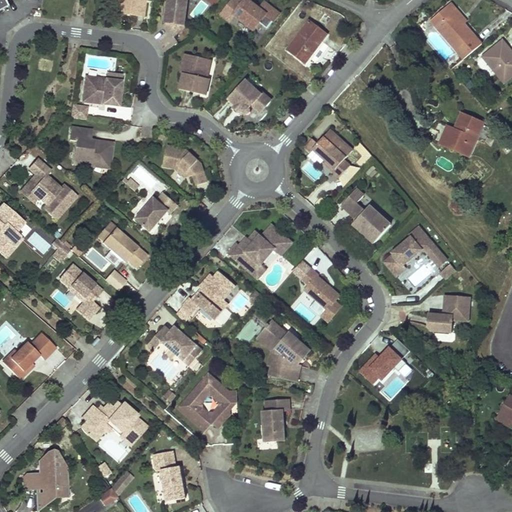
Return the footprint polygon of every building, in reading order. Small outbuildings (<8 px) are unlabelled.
[(0,0),(0,9),(8,6),(5,0),(0,0)] [(115,0),(114,12),(125,13),(143,16),(145,2),(143,1),(142,0),(115,0)] [(188,0),(168,0),(168,1),(166,1),(164,15),(166,15),(166,23),(165,24),(170,30),(174,36),(186,26),(185,25),(188,0)] [(261,25),(268,30),(273,23),(274,24),(282,14),(265,1),(260,8),(249,0),(245,0),(244,1),(242,0),(231,0),(220,16),(230,24),(234,18),(254,33),(261,25)] [(452,4),(449,7),(464,24),(467,22),(452,4)] [(449,7),(431,22),(464,60),(482,44),(464,24),(449,7)] [(309,22),(288,50),(306,64),(328,36),(309,22)] [(511,50),(504,40),(502,42),(511,54),(511,50)] [(511,54),(502,42),(483,57),(505,83),(511,77),(511,54)] [(204,57),(185,53),(181,72),(183,73),(180,88),(206,94),(210,77),(207,77),(205,76),(206,74),(208,74),(210,66),(202,64),(204,57)] [(212,59),(204,57),(202,64),(210,66),(212,59)] [(95,83),(85,81),(83,98),(103,100),(102,104),(118,106),(121,81),(103,79),(96,78),(95,83)] [(246,80),(229,99),(235,103),(243,111),(245,113),(246,114),(247,114),(249,114),(250,113),(251,112),(251,111),(251,110),(251,108),(250,107),(252,105),(257,109),(258,109),(263,109),(272,100),(263,92),(261,94),(246,80)] [(243,111),(235,103),(233,105),(233,106),(234,107),(234,108),(234,109),(234,110),(235,111),(236,112),(237,112),(238,113),(239,113),(240,113),(241,113),(243,111)] [(72,104),(71,118),(87,119),(88,105),(72,104)] [(448,128),(440,144),(470,157),(484,124),(467,117),(460,132),(448,128)] [(95,140),(91,140),(92,130),(71,127),(69,140),(76,141),(73,163),(103,167),(103,163),(110,163),(113,143),(100,141),(100,143),(95,143),(95,140)] [(340,176),(352,164),(345,159),(354,149),(332,128),(314,148),(328,160),(330,162),(328,165),(340,176)] [(350,157),(361,166),(372,154),(362,145),(350,157)] [(167,146),(163,166),(176,169),(180,165),(189,171),(190,176),(195,174),(198,185),(205,183),(209,182),(203,163),(186,150),(167,146)] [(33,177),(23,189),(29,194),(31,192),(37,197),(46,205),(43,209),(55,220),(76,196),(64,185),(60,189),(45,176),(50,171),(37,159),(29,169),(35,174),(41,180),(39,183),(33,177)] [(141,165),(132,174),(144,186),(153,177),(141,165)] [(180,165),(176,169),(187,177),(190,176),(189,171),(180,165)] [(41,180),(35,174),(33,177),(39,183),(41,180)] [(23,189),(20,191),(33,203),(37,197),(31,192),(29,194),(23,189)] [(364,196),(357,189),(342,206),(357,220),(353,225),(375,244),(391,225),(370,206),(366,211),(357,203),(364,196)] [(154,197),(136,218),(150,231),(161,219),(167,212),(170,214),(178,205),(163,192),(157,200),(154,197)] [(24,222),(2,204),(0,206),(0,246),(3,243),(9,248),(20,236),(15,232),(24,222)] [(98,236),(104,241),(116,227),(110,222),(98,236)] [(245,269),(251,263),(258,269),(274,250),(281,256),(292,243),(271,226),(261,238),(255,233),(248,241),(246,239),(239,247),(236,245),(229,254),(245,269)] [(104,241),(103,242),(125,262),(127,260),(136,268),(141,263),(148,255),(116,227),(104,241)] [(431,256),(438,249),(418,227),(409,236),(410,238),(393,255),(394,256),(386,264),(392,272),(398,278),(408,269),(405,266),(422,250),(423,251),(426,251),(431,256)] [(3,243),(0,246),(0,252),(6,258),(23,238),(20,236),(9,248),(3,243)] [(53,245),(58,248),(63,243),(57,238),(54,241),(52,243),(53,245)] [(64,257),(71,250),(63,243),(58,248),(56,250),(64,257)] [(448,259),(438,249),(431,256),(441,266),(448,259)] [(251,263),(245,269),(260,281),(281,256),(274,250),(258,269),(251,263)] [(451,262),(442,272),(448,279),(458,269),(451,262)] [(59,278),(70,288),(73,284),(87,297),(83,302),(77,309),(88,319),(99,307),(92,301),(97,296),(94,293),(99,288),(72,264),(59,278)] [(117,290),(126,280),(113,268),(104,279),(117,290)] [(339,296),(317,277),(318,275),(311,270),(302,280),(309,286),(304,291),(327,310),(321,317),(328,322),(341,308),(334,302),(339,296)] [(222,305),(237,288),(222,273),(216,279),(213,275),(201,288),(203,290),(207,294),(204,297),(202,296),(192,306),(211,325),(226,309),(222,305)] [(70,288),(68,289),(83,302),(87,297),(73,284),(70,288)] [(207,294),(203,290),(190,304),(192,306),(202,296),(204,297),(207,294)] [(250,302),(255,306),(263,297),(256,291),(250,298),(250,302)] [(443,315),(432,315),(432,321),(432,326),(436,331),(455,332),(456,320),(472,321),(473,297),(448,296),(447,311),(443,315)] [(406,318),(403,305),(397,307),(400,320),(406,318)] [(188,320),(194,315),(191,311),(188,311),(184,314),(188,320)] [(299,358),(301,360),(309,351),(289,333),(287,335),(272,321),(269,325),(267,324),(264,327),(266,328),(263,332),(276,344),(271,367),(269,375),(296,381),(300,365),(297,365),(295,364),(296,361),(299,358)] [(171,332),(164,326),(156,336),(162,342),(171,332)] [(276,344),(263,332),(257,338),(271,351),(267,366),(271,367),(276,344)] [(162,342),(156,336),(149,345),(155,350),(162,342)] [(391,345),(403,357),(410,350),(397,338),(391,345)] [(8,357),(2,363),(20,381),(31,369),(28,367),(31,364),(39,356),(43,361),(49,354),(39,344),(33,350),(27,343),(17,353),(11,360),(8,357)] [(374,353),(358,370),(374,386),(402,358),(388,344),(377,355),(374,353)] [(14,351),(8,357),(11,360),(17,353),(14,351)] [(195,359),(190,354),(184,361),(189,366),(195,359)] [(209,374),(179,408),(205,431),(210,425),(210,423),(214,424),(214,426),(218,430),(229,416),(229,412),(229,407),(230,406),(230,401),(229,400),(228,391),(209,374)] [(168,389),(163,396),(171,402),(176,395),(168,389)] [(511,398),(502,416),(509,420),(507,425),(511,427),(511,398)] [(278,441),(285,441),(284,434),(284,427),(282,427),(282,423),(284,423),(283,411),(289,411),(289,400),(266,401),(266,412),(263,412),(264,425),(265,442),(278,441)] [(127,440),(133,445),(147,428),(135,418),(137,416),(123,404),(122,406),(117,402),(108,413),(100,406),(97,410),(93,407),(89,412),(82,420),(85,423),(81,428),(90,436),(95,429),(101,435),(104,432),(103,428),(113,426),(126,437),(127,440)] [(509,420),(502,416),(499,420),(507,425),(509,420)] [(66,423),(61,418),(54,425),(60,430),(66,423)] [(265,442),(264,425),(261,425),(261,438),(257,439),(257,449),(278,448),(278,441),(265,442)] [(103,428),(104,432),(112,431),(131,447),(133,445),(127,440),(126,437),(113,426),(103,428)] [(354,428),(354,439),(376,439),(376,449),(381,449),(381,429),(354,428)] [(174,450),(153,455),(156,471),(161,470),(167,501),(187,497),(184,483),(182,484),(181,480),(183,480),(181,466),(177,466),(174,450)] [(23,478),(24,490),(37,490),(37,511),(38,511),(48,505),(48,499),(68,498),(68,471),(63,471),(63,462),(58,462),(58,454),(48,454),(48,462),(39,462),(40,472),(46,478),(44,481),(37,475),(26,475),(23,478)] [(104,461),(96,466),(103,477),(111,472),(104,461)] [(128,484),(134,476),(127,470),(121,478),(128,484)] [(44,481),(46,478),(40,472),(37,475),(44,481)] [(117,497),(128,484),(121,478),(111,489),(117,497)] [(111,489),(103,494),(99,498),(105,507),(118,498),(117,497),(111,489)]
